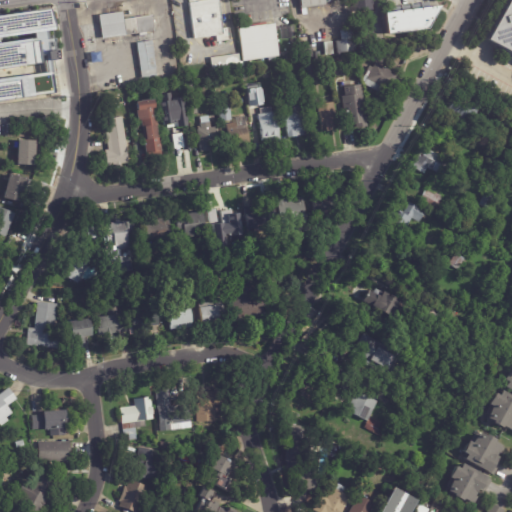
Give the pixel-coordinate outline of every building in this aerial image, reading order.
[(219,41),(218,36),(196,39),(190,3),(211,0),(218,0),(223,29),(229,28),(231,40),(219,42),(219,41)] [(303,7),(300,8),(298,0),(330,0),(331,1),(323,2),(323,4),(303,7)] [(371,0),(371,2),(372,9),(354,11),(352,0),(371,0)] [(511,0),(511,54),(483,39),(504,0),(511,0)] [(437,7),(425,29),(385,34),(383,13),(437,6),(437,7)] [(0,18),(55,12),(67,97),(0,104),(0,18)] [(153,31),(146,32),(146,35),(139,37),(138,33),(103,39),(99,15),(121,12),(122,20),(151,15),(153,31)] [(279,56),(243,62),(239,29),(274,24),(279,56)] [(350,29),(353,50),(335,53),(334,41),(339,40),(338,31),(350,29)] [(86,36),(94,35),(95,45),(87,46),(86,36)] [(134,43),(149,41),(152,67),(153,76),(139,78),(137,68),(134,43)] [(321,55),(320,43),(328,42),(330,54),(321,55)] [(311,56),(311,58),(298,59),(297,47),(311,46),(311,56)] [(88,53),(97,52),(98,62),(89,62),(88,53)] [(211,69),(210,58),(238,54),(240,70),(212,74),(211,69)] [(345,76),(332,78),(330,65),(343,62),(346,75),(345,76)] [(392,83),(386,96),(363,84),(374,62),(397,74),(392,83)] [(302,63),(303,80),(313,79),(312,63),(302,63)] [(282,93),(275,94),(274,84),(281,83),(282,93)] [(352,123),(345,124),(341,96),(344,95),(343,86),(360,84),(365,126),(354,127),(354,123),(352,123)] [(259,106),(248,107),(246,93),(259,91),(260,105),(259,106)] [(227,120),(218,121),(215,97),(227,95),(229,120),(227,120)] [(445,112),(453,97),(477,109),(473,119),(477,120),(473,128),(444,113),(445,112)] [(146,157),(145,157),(140,119),(136,119),(134,102),(151,99),(152,107),(155,107),(157,125),(154,126),(155,131),(158,130),(161,155),(146,157)] [(167,118),(158,119),(155,102),(164,101),(167,118)] [(195,114),(189,115),(188,101),(196,101),(197,114),(195,114)] [(322,131),(317,105),(333,101),(337,127),(331,128),(331,130),(322,132),(322,131)] [(299,135),(287,137),(284,116),(286,116),(289,106),(304,104),(307,122),(303,122),(306,134),(299,135)] [(260,146),(257,114),(260,114),(259,108),(275,107),(279,144),(260,146)] [(240,144),(229,146),(225,124),(235,123),(234,117),(244,115),(247,128),(240,130),(242,144),(240,144)] [(104,151),(108,150),(105,129),(107,129),(106,120),(121,118),(127,163),(106,166),(104,151)] [(182,158),(170,160),(166,133),(176,131),(174,121),(186,120),(191,153),(182,155),(182,158)] [(211,147),(211,151),(199,153),(196,130),(199,130),(199,124),(209,122),(210,128),(215,127),(218,146),(211,147)] [(37,143),(37,166),(19,165),(19,140),(37,141),(37,143)] [(449,164),(444,175),(436,171),(435,173),(425,168),(422,173),(410,167),(420,146),(441,157),(443,153),(453,158),(449,164)] [(26,193),(24,203),(5,199),(11,174),(29,179),(26,193)] [(425,190),(435,195),(436,193),(441,196),(440,198),(442,199),(435,210),(419,200),(425,190)] [(309,194),(336,191),(338,203),(333,204),(334,210),(326,211),(327,217),(316,218),(316,213),(311,213),(309,194)] [(479,205),(485,192),(493,196),(488,209),(479,205)] [(276,202),(300,197),(303,215),(286,218),(286,217),(278,218),(276,202)] [(410,204),(424,212),(424,213),(427,215),(424,218),(422,217),(419,223),(412,219),(404,233),(386,223),(394,209),(403,214),(409,203),(410,204)] [(241,207),(265,204),(267,222),(262,222),(263,231),(252,232),(251,229),(244,230),(241,207)] [(210,210),(210,208),(231,205),(233,221),(222,223),(223,233),(216,234),(216,237),(209,238),(207,224),(212,224),(210,210)] [(0,207),(16,214),(7,237),(0,234),(0,207)] [(174,215),(194,212),(193,210),(202,209),(205,232),(199,233),(199,235),(190,237),(190,234),(184,235),(183,228),(176,229),(174,215)] [(138,220),(167,216),(170,236),(141,240),(138,220)] [(103,225),(130,221),(132,230),(125,231),(125,237),(105,240),(103,225)] [(81,225),(95,224),(95,237),(82,237),(81,225)] [(287,234),(288,246),(281,247),(280,234),(287,234)] [(448,241),(452,235),(457,239),(453,244),(448,241)] [(75,282),(61,273),(82,237),(96,246),(75,282)] [(463,260),(457,270),(448,265),(455,253),(464,259),(463,260)] [(273,281),(262,286),(255,272),(268,266),(275,280),(273,281)] [(262,298),(265,322),(235,325),(230,290),(257,286),(258,294),(261,293),(262,298)] [(386,316),(360,299),(368,288),(377,294),(381,288),(398,299),(396,302),(410,311),(401,325),(386,316)] [(222,320),(222,321),(199,324),(195,299),(219,296),(222,320)] [(25,344),(27,327),(33,327),(35,301),(55,303),(52,334),(57,335),(56,347),(25,344)] [(190,326),(166,329),(163,308),(187,305),(190,326)] [(155,324),(156,326),(147,327),(147,334),(130,336),(127,313),(153,309),(155,324)] [(125,330),(97,333),(95,315),(123,311),(125,330)] [(88,334),(81,335),(82,346),(72,347),(71,343),(68,343),(64,320),(85,317),(88,334)] [(461,328),(459,331),(462,333),(458,341),(448,335),(445,342),(453,346),(449,352),(428,341),(434,329),(431,327),(436,318),(443,322),(445,318),(461,327),(461,328)] [(362,332),(399,354),(387,376),(349,355),(362,332)] [(477,344),(483,334),(496,342),(489,352),(477,345),(477,344)] [(511,390),(502,385),(505,380),(501,377),(507,366),(511,368),(511,390)] [(231,391),(233,402),(212,405),(214,419),(198,421),(194,391),(230,385),(231,391)] [(12,388),(19,398),(10,404),(15,412),(9,416),(11,420),(4,425),(2,422),(0,423),(0,394),(12,387),(12,388)] [(511,418),(511,420),(511,428),(511,430),(499,423),(498,426),(482,417),(489,404),(484,402),(491,390),(495,393),(498,388),(511,395),(511,418)] [(375,402),(366,420),(346,410),(355,390),(376,400),(375,402)] [(145,419),(133,421),(135,439),(123,440),(118,407),(132,405),(131,398),(136,395),(148,396),(151,418),(145,419)] [(159,431),(155,405),(186,400),(190,427),(159,431)] [(408,406),(417,411),(409,428),(400,423),(408,406)] [(72,428),(67,428),(68,435),(53,436),(52,429),(35,430),(34,415),(48,415),(48,411),(70,409),(72,428)] [(370,417),(389,428),(383,438),(364,428),(370,417)] [(299,423),(286,424),(288,447),(301,446),(299,423)] [(501,449),(499,453),(497,451),(493,458),(500,462),(493,475),(461,458),(463,453),(459,450),(465,438),(469,440),(475,430),(481,433),(482,432),(491,437),(490,439),(503,446),(501,449)] [(73,442),(73,460),(40,461),(40,441),(73,440),(73,442)] [(158,448),(159,441),(170,442),(169,449),(158,448)] [(159,460),(161,461),(157,481),(130,475),(137,447),(156,451),(154,459),(159,460)] [(226,463),(220,475),(222,476),(216,486),(209,482),(209,483),(201,479),(203,475),(199,473),(203,466),(200,464),(208,451),(221,459),(221,460),(226,463)] [(489,480),(483,492),(475,487),(472,493),(476,496),(472,503),(460,496),(458,499),(447,493),(448,491),(444,489),(451,478),(445,475),(451,464),(455,467),(458,461),(490,479),(489,480)] [(292,486),(311,492),(317,470),(298,464),(292,486)] [(57,485),(47,503),(49,504),(45,510),(44,509),(42,511),(29,511),(21,507),(27,497),(20,493),(26,484),(34,489),(45,470),(61,480),(57,485)] [(134,511),(117,505),(118,501),(117,500),(122,486),(124,486),(127,479),(144,485),(134,511)] [(316,511),(312,509),(321,494),(324,496),(325,493),(328,495),(332,487),(334,488),(337,483),(344,486),(341,492),(349,496),(340,511),(316,511)] [(405,510),(404,511),(375,511),(389,486),(412,499),(405,510)] [(217,494),(213,503),(231,511),(191,511),(203,487),(217,494)] [(0,511),(0,489),(2,491),(7,494),(1,505),(10,510),(8,511),(0,511)] [(369,506),(365,511),(348,511),(357,494),(371,502),(369,506)] [(493,505),(503,510),(502,511),(486,511),(491,503),(493,505)]
